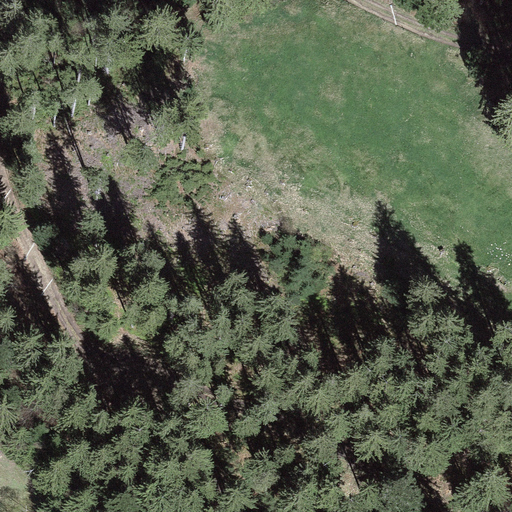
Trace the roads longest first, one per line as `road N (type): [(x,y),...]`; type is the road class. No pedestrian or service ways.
road 1 (track): [(251,511),(142,406),(44,333),(0,280)]
road 2 (track): [(99,376),(0,175)]
road 3 (track): [(363,0),(511,51)]
